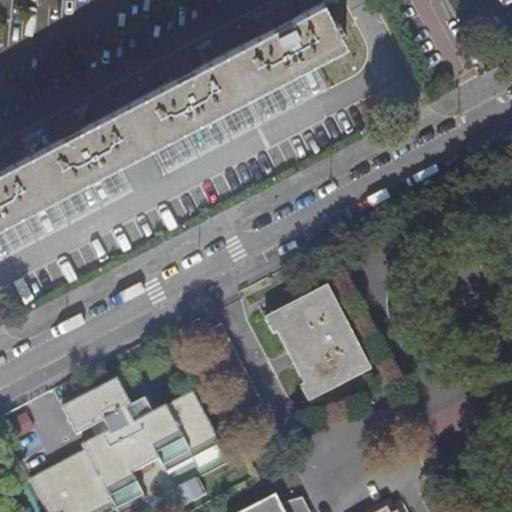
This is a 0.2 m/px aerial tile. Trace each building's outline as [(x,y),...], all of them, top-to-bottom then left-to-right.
[(270,24),(191,63),(187,56),(170,65),(174,72),(79,123),(75,115),(58,124),(61,131),(0,163),(0,221),(342,46),(318,0),(316,0),(288,14),(285,8),(266,17),(270,24)] [(326,288),(267,319),(275,335),(284,330),(312,383),(303,388),(311,403),(371,373),(326,288)] [(221,327),(196,340),(213,373),(238,360),(221,327)] [(238,360),(213,373),(237,418),(261,405),(238,360)] [(116,379),(61,407),(82,450),(27,478),(44,511),(93,511),(110,504),(113,510),(141,496),(130,474),(157,461),(173,492),(228,463),(191,394),(150,414),(142,400),(130,406),(116,379)] [(389,511),(387,507),(378,511),(302,511),(299,504),(285,511),(276,494),(242,511),(389,511)]
